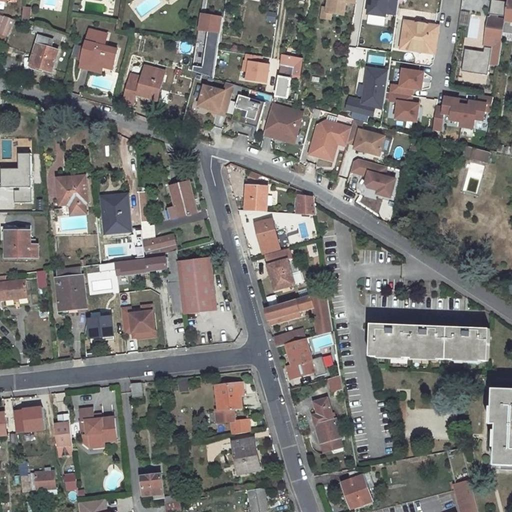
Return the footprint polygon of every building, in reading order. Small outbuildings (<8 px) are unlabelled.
[(346,2),(354,3),(354,0),(328,0),(327,8),(327,9),(330,13),(331,13),(339,14),(344,10),(346,2)] [(367,0),(365,14),(394,19),(397,0),(367,0)] [(511,0),(507,0),(505,20),(503,31),(511,32),(511,0)] [(327,8),(322,7),(320,17),(330,19),(331,13),(330,13),(327,9),(327,8)] [(14,19),(0,14),(0,32),(9,35),(14,19)] [(494,48),(491,64),(497,65),(503,31),(505,20),(496,19),(491,18),(489,18),(484,47),(494,48)] [(405,21),(404,26),(426,29),(426,25),(405,21)] [(404,26),(400,49),(435,54),(439,27),(426,25),(426,29),(404,26)] [(42,28),(40,34),(60,40),(62,34),(42,28)] [(118,50),(105,46),(108,34),(90,30),(85,48),(81,63),(80,67),(90,69),(91,64),(103,67),(113,69),(118,50)] [(203,48),(202,53),(205,54),(203,68),(192,65),(191,72),(214,79),(216,63),(215,63),(220,33),(209,32),(206,49),(203,48)] [(58,51),(49,48),(52,40),(39,36),(31,63),(52,70),(58,51)] [(74,45),(70,60),(81,63),(85,48),(74,45)] [(3,56),(0,64),(0,70),(15,75),(20,61),(3,56)] [(31,63),(29,69),(42,73),(44,67),(31,63)] [(91,64),(90,69),(102,72),(103,67),(91,64)] [(130,74),(122,104),(131,106),(134,93),(152,98),(155,88),(160,89),(164,71),(145,65),(142,78),(130,74)] [(281,67),(276,97),(288,99),(292,69),(281,67)] [(254,72),(250,87),(269,93),(273,78),(254,72)] [(222,91),(203,85),(197,105),(208,108),(225,113),(233,84),(225,82),(222,91)] [(238,95),(231,120),(256,128),(264,102),(238,95)] [(349,98),(347,109),(372,115),(374,107),(359,103),(360,101),(349,98)] [(386,100),(383,123),(402,126),(406,103),(386,100)] [(295,134),(300,117),(291,114),(292,110),(271,104),(262,135),(273,138),(274,134),(284,137),(295,134)] [(379,155),(384,137),(360,130),(362,122),(353,119),(351,128),(347,142),(355,144),(354,148),(379,155)] [(337,143),(338,139),(347,142),(351,128),(325,120),(317,125),(309,153),(332,160),(337,143)] [(293,143),(295,134),(284,137),(274,134),(273,138),(293,143)] [(471,148),(469,157),(488,161),(490,152),(471,148)] [(0,208),(14,209),(14,202),(31,202),(31,155),(17,154),(17,170),(0,169),(0,208)] [(385,176),(387,167),(353,158),(349,174),(365,177),(362,188),(375,191),(374,196),(390,200),(396,178),(385,176)] [(87,213),(85,203),(88,202),(85,177),(58,179),(60,205),(61,205),(62,216),(87,213)] [(189,182),(170,187),(176,208),(178,217),(197,212),(189,182)] [(248,186),(247,211),(266,213),(267,187),(248,186)] [(128,195),(102,197),(105,233),(131,231),(128,195)] [(298,196),(297,214),(316,215),(314,198),(298,196)] [(176,208),(169,210),(171,219),(178,217),(176,208)] [(272,219),(255,224),(263,256),(264,255),(290,248),(287,239),(278,242),(272,219)] [(147,221),(141,222),(143,242),(155,239),(153,226),(149,226),(149,221),(147,221)] [(30,231),(5,231),(5,258),(38,257),(37,245),(34,245),(34,240),(30,240),(30,231)] [(146,260),(115,264),(116,275),(167,269),(165,253),(168,252),(172,283),(180,282),(178,263),(177,250),(173,234),(155,239),(143,242),(146,260)] [(267,266),(269,265),(272,274),(270,274),(275,290),(295,285),(287,260),(293,258),(290,248),(264,255),(267,266)] [(210,259),(178,263),(180,282),(182,294),(184,312),(184,313),(217,310),(210,259)] [(81,266),(56,269),(57,278),(82,276),(81,266)] [(45,270),(38,271),(39,287),(47,286),(45,270)] [(292,274),(296,285),(303,283),(299,272),(292,274)] [(71,307),(71,304),(77,304),(77,307),(78,309),(86,308),(82,276),(57,278),(56,279),(59,308),(71,307)] [(26,281),(0,283),(0,298),(0,300),(27,297),(26,281)] [(172,283),(169,283),(170,296),(172,296),(182,294),(180,282),(172,283)] [(327,293),(312,296),(315,307),(314,308),(319,336),(332,332),(327,293)] [(172,296),(174,313),(184,312),(182,294),(172,296)] [(312,296),(265,310),(268,321),(278,318),(314,308),(315,307),(312,296)] [(130,308),(120,309),(123,334),(132,333),(154,330),(151,306),(141,307),(142,313),(130,314),(130,308)] [(99,313),(91,315),(92,319),(89,319),(91,338),(113,335),(110,317),(100,319),(99,313)] [(405,355),(405,358),(413,358),(413,355),(439,357),(439,359),(455,360),(455,357),(481,358),(481,361),(489,361),(490,329),(465,328),(466,332),(456,332),(456,328),(440,327),(440,331),(431,331),(431,327),(389,325),(389,329),(381,329),(381,325),(372,324),(371,356),(378,357),(378,354),(405,355)] [(295,342),(306,339),(317,336),(316,333),(305,336),(303,330),(293,333),(295,342)] [(306,339),(295,342),(293,333),(274,338),(276,348),(287,345),(293,366),(312,361),(306,339)] [(332,356),(322,359),(324,367),(338,363),(337,355),(332,356)] [(340,376),(329,379),(332,392),(342,389),(340,376)] [(186,378),(175,379),(176,392),(187,391),(186,378)] [(135,401),(135,397),(142,397),(141,383),(131,385),(133,402),(135,401)] [(237,408),(235,395),(240,395),(244,394),(242,384),(215,387),(218,411),(216,411),(217,423),(235,421),(233,409),(237,408)] [(493,414),(493,424),(497,425),(497,441),(501,441),(501,448),(496,447),(496,466),(511,466),(511,390),(495,390),(494,407),(497,407),(497,415),(493,414)] [(317,414),(312,415),(320,443),(323,453),(344,447),(341,437),(342,437),(336,418),(333,419),(328,399),(314,403),(317,414)] [(117,440),(114,418),(102,420),(94,420),(94,416),(93,409),(80,411),(81,423),(86,422),(88,435),(83,436),(83,443),(90,448),(105,446),(104,442),(117,440)] [(68,423),(67,415),(59,416),(60,424),(68,423)] [(73,455),(69,423),(68,423),(60,424),(55,425),(58,456),(73,455)] [(257,471),(254,454),(257,453),(254,439),(233,443),(239,474),(257,471)] [(462,449),(447,452),(457,490),(472,486),(462,449)] [(26,461),(19,462),(20,475),(28,475),(26,461)] [(73,465),(65,466),(66,474),(74,473),(73,465)] [(55,472),(36,474),(36,476),(34,476),(35,485),(38,484),(38,488),(47,487),(48,492),(57,491),(55,472)] [(369,473),(342,483),(351,509),(372,501),(367,488),(373,486),(369,473)] [(161,474),(141,476),(143,496),(164,494),(161,474)] [(28,475),(20,475),(22,492),(30,492),(28,475)] [(75,475),(65,477),(67,492),(70,491),(72,510),(79,509),(78,502),(75,475)] [(457,490),(408,502),(411,511),(424,511),(427,511),(443,511),(456,509),(456,510),(460,509),(461,511),(478,511),(472,486),(457,490)] [(263,490),(248,493),(251,511),(264,511),(267,511),(263,490)] [(179,496),(164,498),(165,505),(180,502),(179,496)] [(105,511),(104,499),(78,502),(79,509),(79,511),(105,511)] [(180,502),(165,505),(167,511),(170,511),(182,510),(180,502)]
